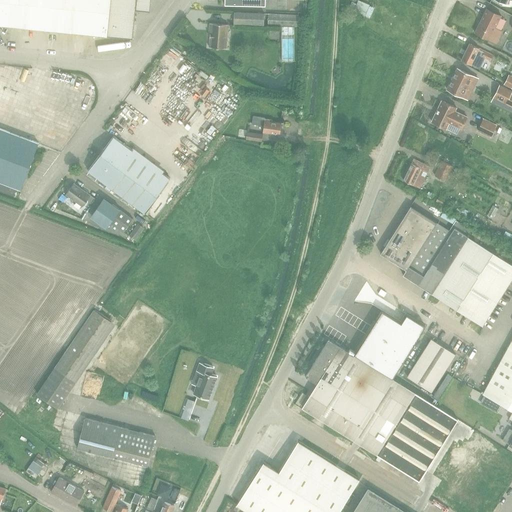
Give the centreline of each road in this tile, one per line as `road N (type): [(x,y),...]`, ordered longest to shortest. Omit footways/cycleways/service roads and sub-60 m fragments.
road 1 (unclassified): [(346,255),(444,0)]
road 2 (residential): [(445,511),(267,404)]
road 3 (residential): [(267,404),(346,255)]
road 4 (unclassified): [(483,342),(346,255)]
road 5 (unclassified): [(38,195),(129,64)]
road 6 (unclassified): [(129,64),(106,69),(0,56)]
road 7 (residential): [(212,511),(267,404)]
